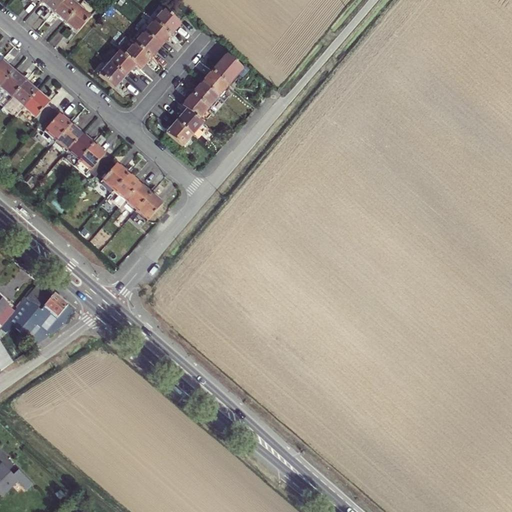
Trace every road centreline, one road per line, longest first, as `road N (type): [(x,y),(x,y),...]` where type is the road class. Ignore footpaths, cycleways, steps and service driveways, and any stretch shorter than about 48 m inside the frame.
road 1 (primary): [(97,311),(341,511)]
road 2 (primary): [(341,511),(107,301)]
road 3 (unclassified): [(372,0),(203,194)]
road 4 (residential): [(0,16),(127,126)]
road 5 (primary): [(107,301),(0,203)]
road 6 (unclassified): [(203,194),(107,301)]
road 7 (primary): [(0,225),(97,311)]
road 8 (unclassified): [(0,386),(97,311)]
road 9 (residential): [(127,126),(205,34)]
